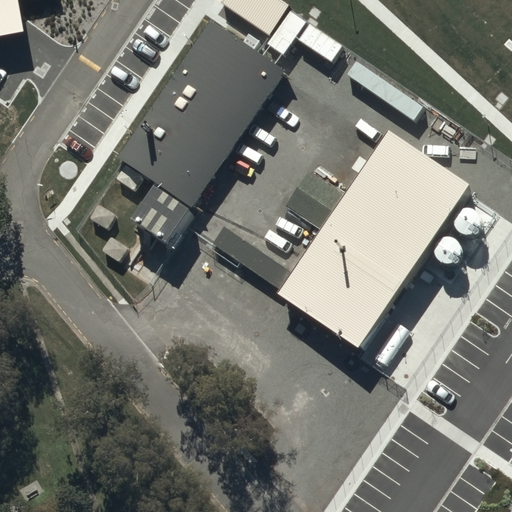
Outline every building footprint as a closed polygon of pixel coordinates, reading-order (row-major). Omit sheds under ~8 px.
[(277,0),(228,0),(225,5),(273,36),(291,9),(277,0)] [(288,74),(214,25),(122,161),(196,210),(288,74)] [(393,137),(284,298),(365,352),(474,192),(393,137)] [(312,173),(289,208),(321,229),(344,195),(312,173)] [(160,192),(138,225),(173,248),(195,216),(160,192)] [(227,230),(216,246),(281,290),(292,275),(227,230)] [(422,511),(468,471),(411,408),(343,469),(381,511),(422,511)]
